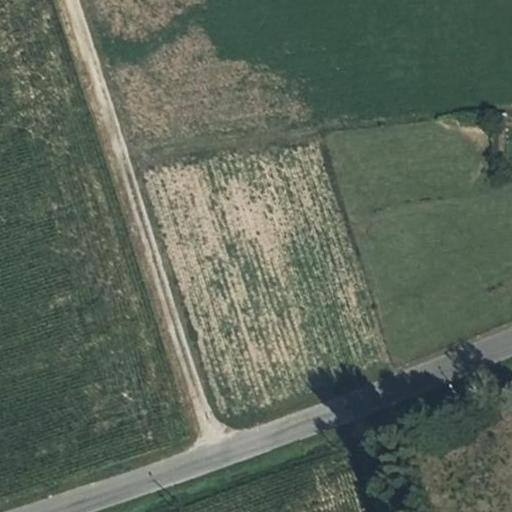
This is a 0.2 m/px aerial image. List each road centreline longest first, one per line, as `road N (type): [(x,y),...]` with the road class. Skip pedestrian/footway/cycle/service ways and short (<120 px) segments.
road 1 (residential): [(43,511),(225,456),(511,341)]
road 2 (track): [(225,456),(187,401),(61,0)]
